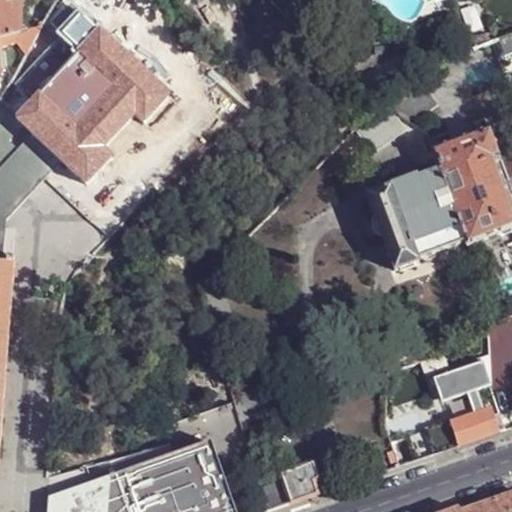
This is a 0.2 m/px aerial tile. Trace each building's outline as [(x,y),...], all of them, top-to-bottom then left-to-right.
[(43,0),(28,0),(33,34),(39,34),(50,15),(41,17),(43,0)] [(20,1),(0,5),(0,41),(12,39),(18,38),(19,18),(19,13),(20,1)] [(62,162),(88,186),(113,159),(104,151),(136,116),(145,125),(170,99),(101,35),(99,36),(68,7),(49,27),(64,41),(23,87),(29,93),(11,111),(20,120),(19,120),(25,126),(33,134),(62,162)] [(27,53),(39,34),(33,34),(18,38),(12,39),(27,53)] [(511,35),(499,40),(505,56),(511,52),(511,35)] [(413,88),(401,97),(388,107),(399,115),(421,99),(413,88)] [(0,107),(0,151),(10,141),(25,126),(19,120),(20,120),(11,111),(3,103),(0,107)] [(399,115),(388,107),(355,131),(363,142),(373,154),(406,130),(396,117),(399,115)] [(465,241),(466,245),(511,228),(511,211),(507,196),(511,195),(505,180),(502,181),(493,158),(500,156),(491,128),(432,149),(439,169),(465,241)] [(0,226),(9,220),(62,162),(33,134),(19,149),(3,166),(0,169),(0,226)] [(0,151),(0,163),(3,166),(19,149),(10,141),(0,151)] [(382,238),(394,270),(417,262),(417,260),(465,241),(439,169),(416,178),(416,176),(367,196),(374,219),(373,223),(371,223),(376,236),(377,236),(382,238)] [(0,235),(0,261),(13,263),(15,238),(6,236),(0,235)] [(0,511),(0,448),(16,264),(13,263),(0,261),(0,511)] [(222,282),(202,289),(212,324),(233,318),(222,282)] [(400,388),(409,416),(444,404),(435,376),(400,388)] [(232,398),(241,427),(272,417),(263,388),(232,398)] [(458,446),(496,433),(488,408),(450,422),(455,438),(458,446)] [(69,491),(76,511),(234,511),(211,442),(175,454),(69,491)] [(63,472),(69,491),(175,454),(171,444),(63,472)] [(390,462),(395,460),(392,451),(387,452),(390,462)] [(267,511),(323,493),(313,462),(272,476),(267,462),(253,467),(267,511)] [(460,511),(511,511),(511,495),(485,505),(464,511),(464,510),(462,511),(461,511),(460,511)]
